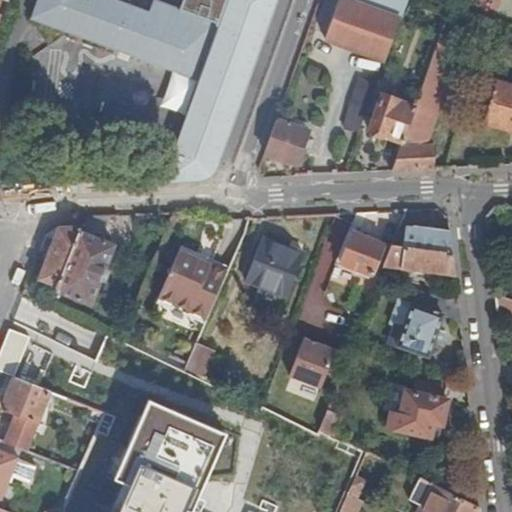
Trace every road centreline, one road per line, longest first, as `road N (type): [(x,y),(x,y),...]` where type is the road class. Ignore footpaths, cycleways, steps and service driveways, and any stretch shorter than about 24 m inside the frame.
road 1 (residential): [(468,190),(502,511)]
road 2 (residential): [(233,193),(43,206),(16,245)]
road 3 (residential): [(233,193),(468,190)]
road 4 (residential): [(301,0),(233,193)]
